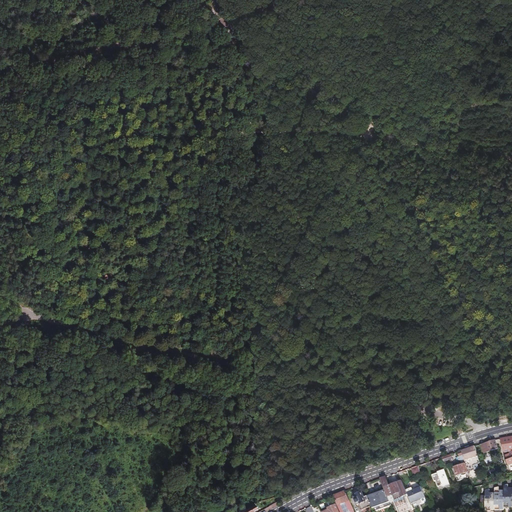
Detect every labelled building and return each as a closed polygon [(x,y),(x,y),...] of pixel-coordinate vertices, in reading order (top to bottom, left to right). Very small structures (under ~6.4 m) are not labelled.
[(511,436),(500,438),(505,452),(509,452),(511,451),(511,452),(506,455),(507,460),(510,469),(511,467),(511,436)] [(496,440),(482,444),(485,454),(499,449),(496,440)] [(476,446),(462,451),(465,460),(466,463),(469,472),(471,477),(477,476),(475,469),(479,468),(478,464),(481,463),(476,446)] [(466,473),(469,472),(466,463),(454,468),(458,480),(468,477),(466,473)] [(439,487),(449,482),(449,481),(445,469),(432,474),(434,481),(436,480),(439,487)] [(386,477),(381,479),(385,489),(390,500),(391,502),(394,501),(395,500),(404,496),(405,496),(408,495),(407,492),(402,481),(390,486),(386,477)] [(511,482),(511,483),(511,488),(508,489),(507,484),(503,485),(504,490),(500,491),(499,486),(495,487),(496,492),(491,493),(489,489),(485,489),(485,509),(491,509),(491,507),(503,507),(504,505),(510,505),(511,505),(511,482)] [(408,495),(412,504),(422,500),(426,498),(421,486),(407,492),(408,495)] [(368,497),(371,504),(374,511),(392,504),(391,502),(390,500),(385,489),(368,497)] [(354,511),(345,491),(333,495),(337,505),(339,511),(354,511)] [(361,509),(371,504),(368,497),(367,496),(364,497),(362,492),(357,494),(358,496),(356,497),(356,498),(355,499),(357,504),(358,503),(361,509)] [(407,503),(405,496),(404,496),(395,500),(394,501),(397,507),(407,503)] [(254,503),(239,508),(239,511),(250,511),(251,511),(256,509),(254,504),(254,503)] [(401,511),(410,508),(407,503),(397,507),(399,511),(401,511)]
